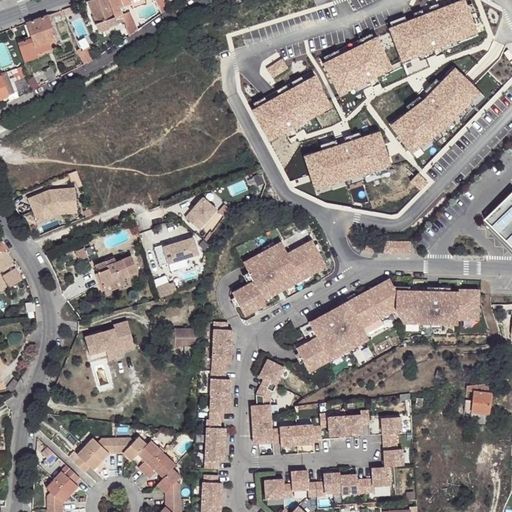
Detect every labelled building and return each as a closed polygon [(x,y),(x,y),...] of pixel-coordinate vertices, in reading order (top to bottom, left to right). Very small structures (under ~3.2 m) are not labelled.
[(108,0),(89,0),(88,1),(98,30),(102,32),(108,30),(111,26),(124,21),(123,18),(117,19),(116,17),(115,18),(108,0)] [(108,0),(115,18),(116,17),(117,19),(123,18),(124,21),(126,29),(129,36),(138,29),(130,11),(123,14),(121,7),(131,3),(130,1),(132,0),(108,0)] [(164,0),(154,0),(161,13),(169,8),(164,0)] [(463,0),(390,26),(406,64),(478,36),(463,0)] [(63,9),(65,15),(75,11),(73,6),(63,9)] [(49,18),(61,15),(59,11),(27,23),(32,38),(17,43),(23,58),(37,53),(35,47),(49,42),(56,40),(49,18)] [(395,68),(375,34),(323,57),(340,94),(395,68)] [(49,42),(35,47),(37,53),(51,49),(49,42)] [(89,47),(81,51),(87,63),(96,58),(89,47)] [(80,49),(76,50),(84,65),(87,63),(81,51),(80,49)] [(37,53),(23,58),(24,62),(38,57),(37,53)] [(22,67),(11,70),(15,81),(26,77),(22,67)] [(51,67),(43,71),(49,82),(56,78),(51,67)] [(421,102),(390,126),(415,157),(452,130),(482,99),(455,69),(429,94),(421,102)] [(311,71),(252,105),(271,142),(331,105),(311,71)] [(0,98),(15,93),(7,74),(0,77),(0,98)] [(34,77),(27,80),(32,90),(39,87),(34,77)] [(304,157),(317,194),(392,170),(379,132),(346,143),(342,136),(334,139),(337,146),(304,157)] [(79,179),(76,172),(69,175),(72,183),(79,179)] [(265,182),(260,173),(252,177),(257,186),(265,182)] [(79,213),(76,189),(50,192),(30,201),(40,223),(48,219),(46,214),(54,210),(62,209),(63,215),(79,213)] [(511,194),(485,221),(511,248),(511,194)] [(217,210),(203,198),(185,218),(199,230),(217,210)] [(63,215),(62,209),(54,210),(46,214),(48,219),(57,216),(63,215)] [(163,245),(154,247),(160,266),(168,264),(186,258),(199,254),(193,238),(163,247),(163,245)] [(329,267),(322,254),(321,253),(318,255),(315,249),(318,247),(318,245),(315,240),(290,253),(284,241),(275,246),(273,246),(275,250),(269,253),(267,249),(266,250),(246,261),(251,271),(256,280),(248,284),(234,291),(237,296),(237,297),(241,296),(244,302),(240,303),(241,305),(246,315),(268,304),(267,303),(264,296),(270,293),(272,296),(275,295),(278,293),(277,290),(279,289),(281,292),(298,283),(297,279),(302,276),(304,280),(305,279),(303,276),(309,273),(310,277),(313,275),(329,267)] [(273,246),(275,246),(273,242),(264,247),(266,250),(267,249),(269,253),(275,250),(273,246)] [(413,255),(413,244),(388,243),(387,254),(413,255)] [(326,252),(321,244),(318,245),(318,247),(315,249),(318,255),(321,253),(322,254),(326,252)] [(106,262),(95,266),(103,286),(138,272),(131,256),(116,263),(107,266),(106,262)] [(186,258),(168,264),(171,271),(188,266),(186,258)] [(14,269),(3,276),(10,287),(21,280),(14,269)] [(256,280),(251,271),(243,275),(248,284),(256,280)] [(297,288),(315,278),(313,275),(310,277),(309,273),(303,276),(305,279),(304,280),(302,276),(297,279),(298,283),(295,284),(297,288)] [(123,277),(103,286),(106,293),(126,284),(123,277)] [(481,318),(482,292),(473,291),(473,295),(461,295),(461,294),(452,293),(442,293),(442,295),(435,295),(436,293),(429,293),(411,292),(399,292),(397,288),(393,280),(359,297),(356,299),(358,302),(353,305),(351,301),(350,302),(352,305),(346,308),(344,305),(341,306),(327,314),(329,317),(326,319),(324,315),(312,322),(316,330),(320,337),(314,339),(298,348),(301,352),(301,354),(305,352),(308,358),(304,360),(305,361),(310,371),(341,355),(344,354),(342,350),(348,347),(350,351),(351,350),(349,347),(354,344),(356,347),(359,346),(370,340),(364,328),(382,319),(384,318),(382,315),(388,312),(390,315),(391,314),(398,311),(405,325),(423,325),(426,325),(427,321),(433,322),(433,325),(434,326),(434,322),(440,322),(440,326),(443,326),(460,326),(460,321),(474,322),(475,318),(481,318)] [(177,292),(173,282),(169,284),(168,283),(156,288),(160,299),(177,292)] [(272,296),(270,293),(264,296),(267,303),(276,298),(275,295),(272,296)] [(356,299),(359,297),(357,294),(340,303),(341,306),(344,305),(346,308),(352,305),(350,302),(351,301),(353,305),(358,302),(356,299)] [(244,302),(241,296),(237,297),(237,296),(233,298),(238,307),(241,305),(240,303),(244,302)] [(384,323),(393,318),(391,314),(390,315),(388,312),(382,315),(384,318),(382,319),(384,323)] [(114,329),(85,337),(90,355),(107,351),(120,347),(119,343),(132,339),(127,321),(113,325),(114,329)] [(229,321),(216,321),(214,345),(234,346),(234,330),(229,329),(229,321)] [(443,330),(443,326),(440,326),(440,322),(434,322),(434,326),(433,325),(433,322),(427,321),(426,325),(423,325),(423,329),(443,330)] [(200,329),(174,329),(174,346),(184,346),(184,361),(199,362),(200,329)] [(320,337),(316,330),(311,333),(314,339),(320,337)] [(120,347),(107,351),(109,359),(122,356),(121,351),(135,347),(132,339),(119,343),(120,347)] [(343,359),(361,349),(359,346),(356,347),(354,344),(349,347),(351,350),(350,351),(348,347),(342,350),(344,354),(341,355),(343,359)] [(233,362),(234,346),(214,345),(213,369),(227,370),(227,362),(233,362)] [(308,358),(305,352),(301,354),(301,352),(297,354),(302,363),(305,361),(304,360),(308,358)] [(273,429),(271,398),(286,367),(269,359),(260,376),(265,378),(257,394),(258,405),(252,405),(254,444),(273,442),(273,429)] [(227,370),(213,369),(212,394),(231,395),(232,378),(226,378),(227,370)] [(12,393),(18,383),(14,379),(6,389),(12,393)] [(487,386),(466,387),(466,391),(472,392),(471,401),(465,400),(464,411),(488,415),(490,395),(487,386)] [(231,395),(212,394),(210,418),(221,419),(224,419),(224,411),(230,411),(231,395)] [(370,424),(370,411),(361,411),(361,415),(345,416),(346,435),(363,434),(362,425),(370,424)] [(328,413),(320,414),(321,426),(321,427),(329,427),(330,436),(346,435),(345,416),(328,417),(328,413)] [(221,427),(221,419),(210,418),(208,418),(206,442),(225,444),(226,427),(221,427)] [(401,418),(382,418),(384,443),(397,442),(397,434),(402,434),(401,418)] [(321,427),(321,426),(313,427),(313,425),(297,426),(298,445),(314,444),(314,440),(321,439),(321,427)] [(280,428),(273,429),(273,442),(281,442),(281,445),(298,445),(297,426),(280,427),(280,428)] [(130,438),(116,439),(116,453),(123,453),(124,451),(128,454),(126,456),(131,461),(138,454),(146,445),(138,437),(134,441),(130,438)] [(93,439),(85,447),(101,462),(106,456),(104,455),(107,452),(109,453),(116,453),(116,439),(101,439),(98,443),(93,439)] [(138,468),(143,473),(162,453),(150,441),(146,445),(138,454),(145,461),(138,468)] [(224,460),(225,444),(206,442),(205,467),(219,468),(219,460),(224,460)] [(385,467),(389,467),(404,466),(403,450),(398,450),(397,442),(384,443),(385,467)] [(53,453),(46,447),(41,452),(47,458),(53,453)] [(101,462),(85,447),(78,455),(79,457),(74,463),(85,472),(90,467),(92,468),(94,466),(96,467),(101,462)] [(162,453),(143,473),(149,478),(156,472),(163,478),(172,469),(175,465),(162,453)] [(66,465),(61,470),(60,471),(60,472),(53,479),(70,495),(78,486),(75,483),(79,478),(66,465)] [(385,467),(372,468),(373,479),(365,480),(366,491),(374,490),(373,485),(390,484),(389,467),(385,467)] [(180,476),(172,469),(163,478),(156,485),(162,490),(164,488),(167,491),(165,493),(165,500),(181,499),(180,485),(176,481),(180,476)] [(308,470),(291,471),(292,490),(308,489),(309,496),(317,496),(316,482),(308,483),(308,470)] [(218,474),(205,473),(203,498),(221,499),(222,482),(218,482),(218,474)] [(340,473),(324,474),(324,482),(316,482),(317,496),(325,495),(325,493),(341,492),(340,475),(340,473)] [(357,474),(340,475),(341,492),(341,494),(358,494),(358,491),(366,491),(365,480),(357,480),(357,474)] [(266,499),(285,497),(293,497),(292,484),(284,484),(284,478),(265,479),(266,499)] [(70,495),(53,479),(45,488),(50,492),(47,496),(47,510),(62,510),(62,503),(70,495)] [(220,511),(221,499),(203,498),(202,511),(220,511)] [(163,509),(160,511),(181,511),(181,499),(165,500),(165,506),(167,508),(165,511),(163,509)]
